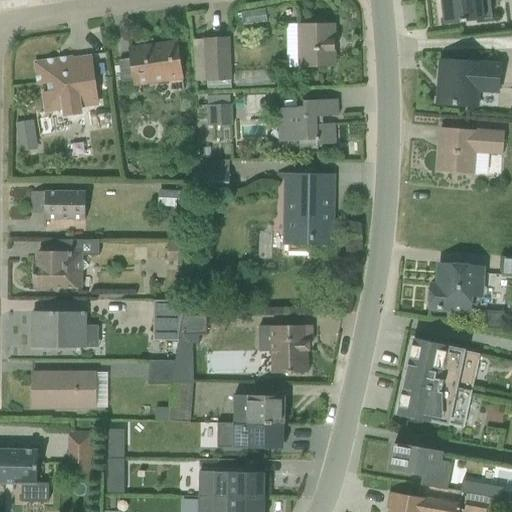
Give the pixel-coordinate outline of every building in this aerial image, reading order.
[(441,0),(445,30),(483,26),(480,0),(441,0)] [(297,66),(334,65),(333,22),(296,22),(297,66)] [(225,33),(203,35),(207,88),(229,87),(225,33)] [(130,87),(182,79),(175,39),(124,47),(130,87)] [(42,113),(97,103),(88,52),(33,61),(42,113)] [(497,91),(499,59),(438,55),(435,104),(474,106),(475,90),(497,91)] [(277,145),(335,144),(335,97),(276,98),(277,145)] [(227,102),(208,105),(212,129),(231,125),(227,102)] [(23,116),(4,118),(7,148),(25,146),(23,116)] [(500,155),(501,130),(436,126),(433,169),(472,172),(473,153),(500,155)] [(240,156),(195,156),(195,184),(240,184),(240,156)] [(279,245),(332,245),(332,173),(279,173),(279,245)] [(132,205),(135,219),(150,216),(147,205),(167,201),(163,186),(146,190),(149,202),(132,205)] [(40,219),(84,219),(83,189),(39,190),(40,219)] [(173,240),(158,238),(156,258),(172,259),(173,240)] [(29,286),(79,286),(79,248),(30,247),(29,286)] [(511,254),(489,255),(489,271),(511,271),(511,254)] [(480,296),(483,262),(434,257),(432,281),(424,280),(421,311),(469,315),(471,295),(480,296)] [(141,296),(141,338),(165,338),(165,356),(196,356),(195,314),(178,314),(178,295),(141,296)] [(28,348),(86,347),(85,308),(27,309),(28,348)] [(258,372),(311,373),(311,323),(259,323),(258,372)] [(391,407),(460,424),(477,354),(408,337),(391,407)] [(159,380),(160,358),(140,357),(139,379),(159,380)] [(29,410),(92,410),(92,370),(29,369),(29,410)] [(143,404),(142,418),(180,420),(181,383),(162,382),(161,405),(143,404)] [(233,424),(284,425),(284,397),(234,396),(233,424)] [(283,441),(284,425),(233,424),(218,423),(218,448),(280,449),(280,441),(283,441)] [(56,468),(79,469),(81,430),(58,429),(56,468)] [(417,483),(443,488),(448,461),(437,459),(439,448),(387,440),(383,466),(419,472),(417,483)] [(0,481),(34,482),(35,448),(0,446),(0,481)] [(199,497),(265,498),(265,479),(258,479),(258,473),(200,472),(199,497)] [(454,511),(456,502),(387,490),(383,511),(454,511)] [(264,511),(265,498),(199,497),(198,511),(264,511)]
